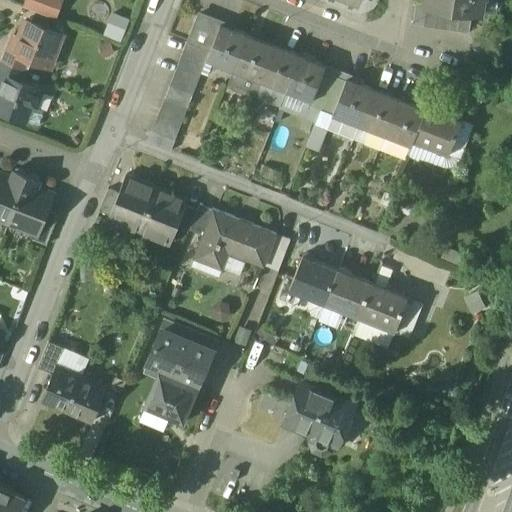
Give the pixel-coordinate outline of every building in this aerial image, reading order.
[(39,0),(26,0),(24,7),(55,19),(60,8),(59,8),(39,0)] [(427,0),(426,5),(473,13),(481,14),(483,0),(427,0)] [(426,5),(417,3),(414,25),(470,34),(473,13),(426,5)] [(124,39),(131,17),(112,11),(105,32),(124,39)] [(219,26),(196,17),(186,43),(209,52),(219,26)] [(14,47),(12,53),(28,59),(50,67),(56,48),(51,46),(56,32),(24,20),(14,47)] [(246,36),(219,26),(209,52),(206,60),(233,71),(246,36)] [(272,46),(246,36),(233,71),(259,81),(272,46)] [(495,48),(475,40),(462,72),(483,80),(495,48)] [(209,52),(186,43),(182,55),(205,64),(206,60),(209,52)] [(14,47),(7,44),(1,61),(24,70),(28,59),(12,53),(14,47)] [(298,56),(272,46),(259,81),(284,90),(285,91),(298,56)] [(205,64),(182,55),(177,66),(200,75),(205,64)] [(325,66),(298,56),(285,91),(311,101),(323,71),(325,66)] [(24,70),(1,61),(0,63),(0,81),(1,82),(3,75),(20,81),(24,70)] [(200,75),(177,66),(173,77),(196,86),(200,75)] [(259,81),(233,71),(226,87),(252,98),(253,96),(259,81)] [(311,101),(310,105),(322,109),(335,76),(323,71),(311,101)] [(20,81),(3,75),(1,82),(0,84),(0,112),(23,121),(28,107),(34,109),(34,107),(41,89),(20,81)] [(335,76),(322,109),(333,114),(334,113),(346,80),(335,76)] [(196,86),(173,77),(169,88),(192,97),(196,86)] [(373,90),(347,79),(346,80),(334,113),(360,123),(373,90)] [(488,90),(462,80),(456,95),(481,105),(488,90)] [(284,90),(259,81),(253,96),(278,106),(284,90)] [(192,97),(169,88),(164,99),(188,107),(192,97)] [(399,100),(373,90),(360,123),(386,133),(399,100)] [(188,107),(164,99),(160,109),(184,118),(188,107)] [(426,110),(399,100),(386,133),(413,144),(414,140),(426,110)] [(34,109),(28,107),(23,121),(38,126),(44,111),(34,107),(34,109)] [(461,120),(427,107),(426,110),(414,140),(446,153),(448,153),(461,120)] [(184,118),(160,109),(156,120),(179,130),(184,118)] [(179,130),(156,120),(151,132),(175,141),(179,130)] [(175,141),(151,132),(147,143),(171,153),(175,141)] [(446,153),(414,140),(413,144),(408,156),(420,160),(420,158),(441,166),(446,153)] [(12,177),(0,172),(0,219),(8,223),(27,175),(27,174),(26,175),(15,171),(15,170),(12,177)] [(39,180),(27,175),(8,223),(36,234),(37,234),(46,210),(53,193),(37,187),(40,180),(39,179),(39,180)] [(109,216),(108,219),(140,232),(158,188),(126,175),(118,193),(109,216)] [(158,188),(140,232),(170,245),(177,227),(186,205),(188,200),(158,188)] [(118,193),(107,189),(99,211),(109,216),(118,193)] [(215,209),(201,204),(198,210),(190,229),(205,234),(215,209)] [(198,210),(186,205),(177,227),(189,232),(190,229),(198,210)] [(276,234),(215,209),(205,234),(196,257),(223,268),(223,266),(231,245),(248,252),(246,257),(247,257),(264,264),(276,234)] [(46,210),(37,234),(36,234),(34,240),(46,244),(57,215),(46,210)] [(276,234),(264,264),(279,271),(291,240),(289,240),(276,234)] [(248,252),(231,245),(223,266),(241,273),(247,257),(246,257),(248,252)] [(338,271),(303,257),(291,289),(325,303),(338,271)] [(373,285),(338,271),(325,303),(360,317),(373,285)] [(408,298),(373,285),(360,317),(395,331),(408,298)] [(423,304),(408,298),(395,331),(411,336),(423,304)] [(395,331),(360,317),(354,334),(389,348),(395,331)] [(216,339),(165,318),(160,330),(211,351),(216,339)] [(211,351),(160,330),(143,370),(157,376),(158,374),(195,390),(211,351)] [(64,348),(48,342),(38,367),(52,373),(56,364),(57,365),(64,348)] [(52,373),(41,398),(67,409),(81,378),(68,372),(69,370),(57,365),(56,364),(52,373)] [(195,390),(158,374),(157,376),(145,405),(170,415),(169,418),(183,424),(186,417),(184,416),(195,390)] [(81,378),(67,409),(93,421),(108,386),(95,380),(93,383),(81,378)] [(354,404),(301,382),(285,421),(314,434),(311,441),(314,448),(321,451),(329,448),(332,441),(337,443),(354,404)] [(170,415),(145,405),(139,421),(163,431),(169,418),(170,415)] [(0,486),(0,511),(14,511),(21,496),(0,486)]
